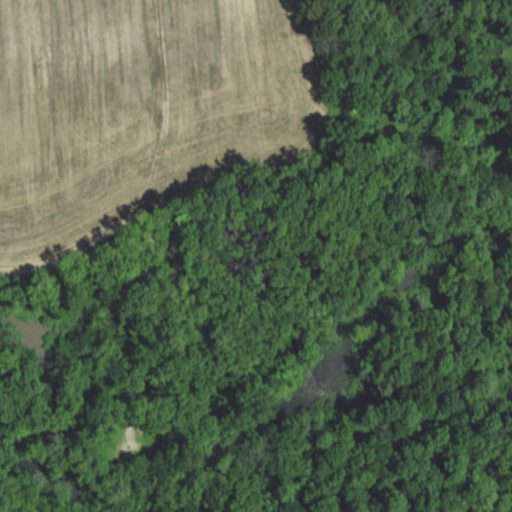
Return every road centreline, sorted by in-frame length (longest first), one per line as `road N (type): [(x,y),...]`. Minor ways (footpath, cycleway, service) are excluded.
road 1 (track): [(142,217),(157,240),(164,276),(133,436)]
road 2 (track): [(0,273),(77,255),(190,189)]
